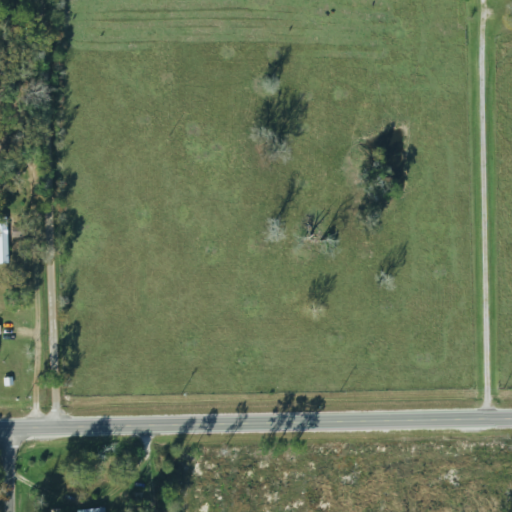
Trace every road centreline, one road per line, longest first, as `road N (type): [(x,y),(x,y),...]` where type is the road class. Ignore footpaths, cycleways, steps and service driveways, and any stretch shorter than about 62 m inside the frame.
road 1 (tertiary): [(0,429),(511,419)]
road 2 (residential): [(68,429),(52,0)]
road 3 (residential): [(479,420),(484,39)]
